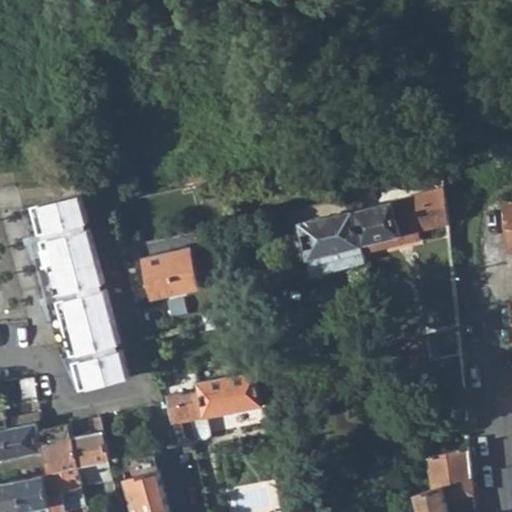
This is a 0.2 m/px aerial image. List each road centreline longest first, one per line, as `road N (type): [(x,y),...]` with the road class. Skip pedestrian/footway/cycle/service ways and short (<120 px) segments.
road 1 (residential): [(478,224),(502,511)]
road 2 (residential): [(90,179),(149,389)]
road 3 (residential): [(149,389),(52,408),(42,357)]
road 4 (residential): [(149,389),(183,511)]
